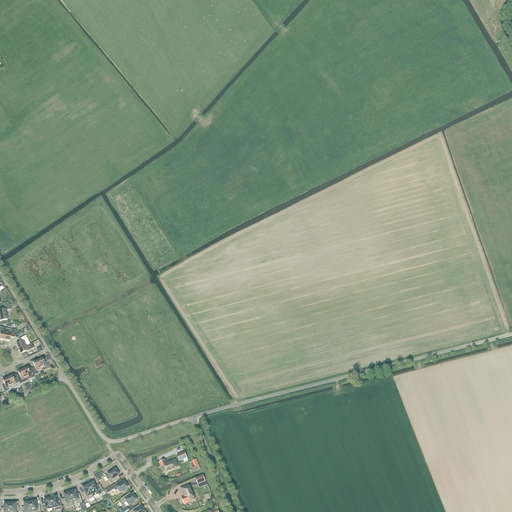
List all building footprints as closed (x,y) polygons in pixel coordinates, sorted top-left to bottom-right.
[(0,321),(8,320),(6,310),(11,309),(10,305),(3,307),(3,311),(0,311),(0,321)] [(12,330),(7,329),(5,341),(10,342),(11,337),(14,338),(16,330),(12,330)] [(30,345),(28,340),(26,336),(19,340),(20,343),(16,345),(19,350),(30,345)] [(32,344),(30,345),(19,350),(21,355),(32,349),(34,348),(32,344)] [(42,372),(47,370),(50,368),(47,362),(44,364),(42,359),(37,361),(41,369),(42,372)] [(36,371),(41,369),(37,361),(33,363),(35,367),(31,369),(33,371),(35,376),(38,374),(36,371)] [(33,371),(29,373),(27,368),(23,370),(28,381),(35,377),(35,376),(33,371)] [(20,385),(28,381),(23,370),(18,373),(20,377),(17,378),(20,385)] [(16,378),(13,379),(12,377),(7,379),(11,387),(16,385),(19,383),(16,378)] [(11,387),(7,379),(3,381),(5,386),(2,387),(5,393),(12,389),(11,387)] [(179,461),(187,458),(185,452),(177,455),(179,461)] [(166,463),(165,460),(159,463),(163,473),(178,467),(175,460),(166,463)] [(118,476),(119,475),(118,474),(119,473),(116,469),(112,472),(112,471),(109,473),(110,474),(105,477),(111,485),(120,478),(118,476)] [(100,479),(103,477),(101,473),(94,477),(97,482),(101,480),(100,479)] [(203,475),(195,479),(198,485),(206,482),(203,475)] [(106,491),(107,494),(114,489),(115,491),(117,490),(120,493),(122,492),(123,493),(126,491),(125,490),(129,487),(126,483),(125,484),(124,482),(123,483),(121,480),(106,491)] [(87,484),(93,497),(98,494),(99,495),(102,494),(101,493),(98,487),(96,488),(93,483),(92,483),(91,482),(87,484)] [(94,498),(93,497),(87,484),(83,486),(84,487),(82,488),(85,493),(82,495),(85,501),(94,498)] [(189,485),(181,489),(184,497),(182,498),(184,504),(195,500),(189,485)] [(76,502),(77,505),(82,503),(80,496),(77,497),(75,491),(73,492),(73,490),(69,492),(73,503),(76,502)] [(74,506),(73,503),(69,492),(64,493),(65,495),(63,495),(65,501),(62,502),(65,509),(74,506)] [(130,493),(121,499),(124,504),(126,502),(128,506),(130,504),(131,505),(134,503),(133,502),(137,500),(134,495),(133,496),(132,495),(131,495),(130,493)] [(55,508),(56,511),(62,510),(60,502),(57,503),(56,497),(54,498),(54,497),(50,498),(52,509),(55,508)] [(47,511),(47,510),(52,509),(50,498),(45,499),(45,500),(44,500),(45,506),(42,507),(43,511),(47,511)] [(22,511),(31,511),(30,501),(25,502),(25,503),(24,503),(25,509),(22,509),(22,511)] [(30,501),(31,511),(40,511),(40,507),(37,507),(36,502),(34,502),(34,501),(30,501)] [(0,511),(10,511),(10,503),(5,503),(5,504),(4,504),(4,510),(1,510),(0,511)] [(10,503),(10,511),(19,511),(19,510),(16,510),(16,504),(14,504),(14,503),(10,503)]
